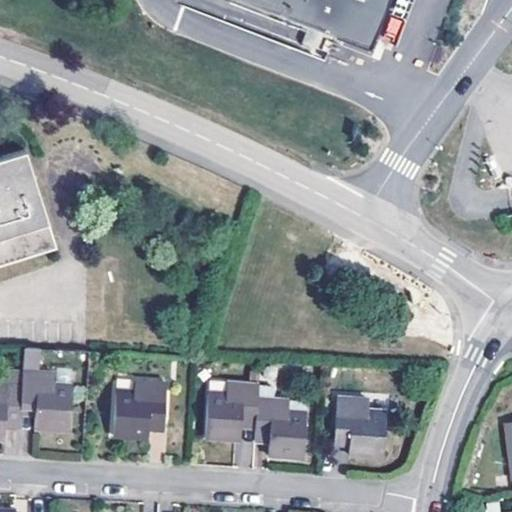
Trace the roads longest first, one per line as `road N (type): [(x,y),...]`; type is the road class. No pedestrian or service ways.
road 1 (unclassified): [(0,56),(258,162),(442,262),(493,300),(511,303)]
road 2 (residential): [(0,471),(430,502)]
road 3 (unclassified): [(430,502),(463,390),(511,313)]
